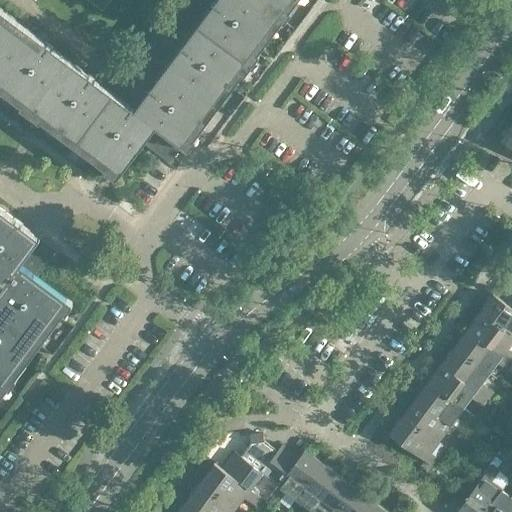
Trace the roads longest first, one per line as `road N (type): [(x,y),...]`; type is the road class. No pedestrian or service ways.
road 1 (residential): [(148,233),(209,156),(235,147),(265,110),(300,64),(299,38),(321,6),(347,0)]
road 2 (residential): [(0,500),(155,295)]
road 3 (tertiary): [(355,230),(511,29)]
road 4 (residential): [(24,0),(27,12),(131,87),(195,0)]
road 5 (tertiary): [(83,511),(217,341)]
road 6 (tertiary): [(217,341),(355,230)]
road 7 (residential): [(413,289),(313,421)]
road 8 (residential): [(148,233),(137,234),(89,202),(27,208),(0,187)]
road 9 (residential): [(511,204),(488,187),(413,289)]
road 10 (residential): [(431,511),(313,421)]
